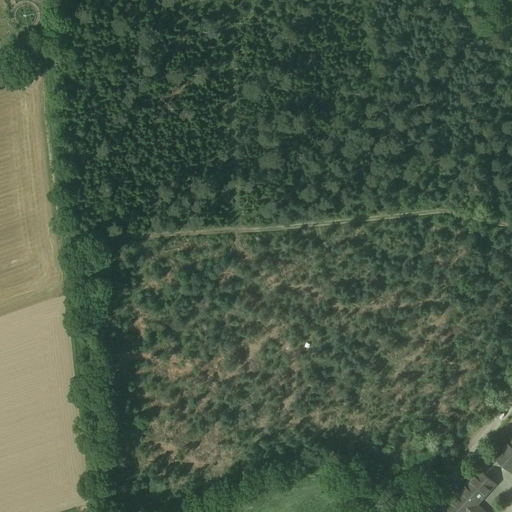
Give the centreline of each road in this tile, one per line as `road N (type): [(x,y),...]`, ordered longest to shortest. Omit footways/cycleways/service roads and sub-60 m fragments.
road 1 (track): [(511,223),(431,207),(110,234),(97,241),(95,291),(68,258)]
road 2 (track): [(63,0),(42,60),(92,489)]
road 3 (residential): [(511,407),(420,511)]
